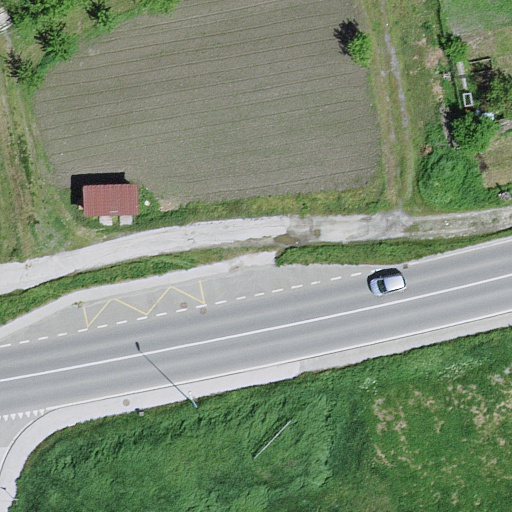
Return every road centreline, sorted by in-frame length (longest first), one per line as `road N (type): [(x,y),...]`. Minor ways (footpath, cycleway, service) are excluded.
road 1 (tertiary): [(0,380),(511,274)]
road 2 (track): [(0,274),(203,229),(446,220),(511,227)]
